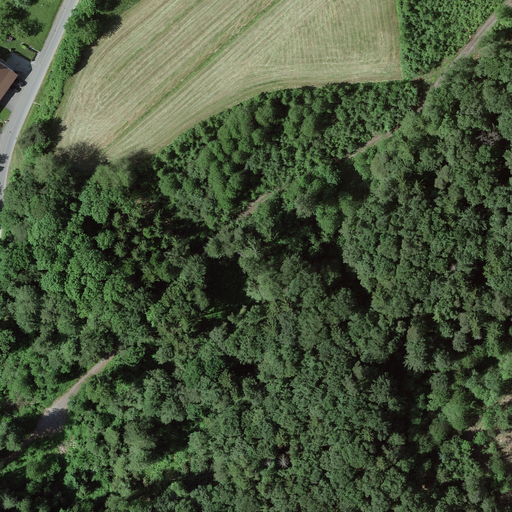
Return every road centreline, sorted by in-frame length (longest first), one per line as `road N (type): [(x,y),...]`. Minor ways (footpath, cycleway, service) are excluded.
road 1 (track): [(510,0),(393,132),(272,189),(216,233),(49,422)]
road 2 (tertiary): [(72,0),(18,121),(0,201)]
